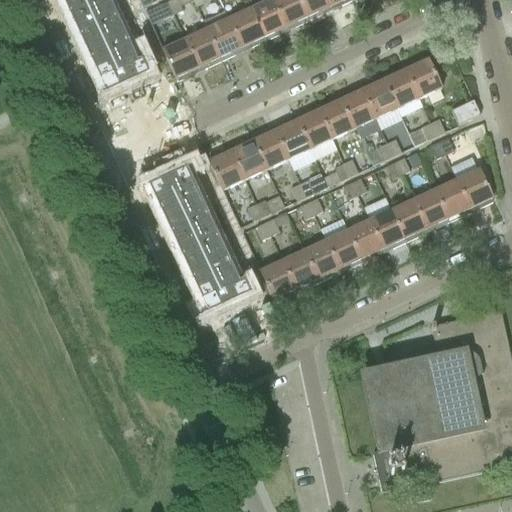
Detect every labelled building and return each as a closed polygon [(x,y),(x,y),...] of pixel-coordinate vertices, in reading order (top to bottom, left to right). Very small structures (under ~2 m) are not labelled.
[(105,0),(59,0),(105,97),(148,77),(142,63),(136,66),(105,0)] [(155,3),(153,0),(137,0),(142,9),(155,3)] [(189,0),(177,0),(176,1),(179,8),(191,3),(189,0)] [(207,0),(189,0),(191,3),(194,10),(209,3),(208,1),(207,0)] [(274,0),(273,1),(271,2),(285,31),(293,27),(294,31),(308,24),(297,0),(274,0)] [(323,0),(297,0),(308,24),(323,18),(321,14),(329,11),(323,0)] [(350,0),(323,0),(329,11),(336,7),(338,11),(352,4),(350,0)] [(176,1),(167,5),(173,18),(182,14),(179,8),(176,1)] [(271,2),(250,12),(265,45),(280,38),(278,34),(285,31),(271,2)] [(167,5),(158,9),(164,22),(173,18),(167,5)] [(164,22),(158,9),(146,15),(151,28),(164,22)] [(250,12),(228,22),(242,51),(249,48),(251,52),(265,45),(250,12)] [(225,16),(203,26),(206,32),(222,65),(236,58),(234,55),(242,51),(228,22),(225,16)] [(206,32),(184,42),(198,72),(205,68),(207,72),(222,65),(206,32)] [(198,72),(184,42),(162,52),(162,53),(165,59),(168,65),(176,83),(177,83),(178,85),(192,79),(191,75),(198,72)] [(411,71),(404,74),(417,104),(440,93),(426,63),(425,64),(423,61),(410,67),(411,71)] [(395,74),(380,81),(396,114),(417,104),(404,74),(397,78),(395,74)] [(368,91),(360,95),(374,124),(396,114),(380,81),(366,88),(368,91)] [(351,95),(337,101),(352,134),(354,133),(359,143),(378,134),(374,124),(360,95),(353,98),(351,95)] [(325,111),(317,115),(330,144),(352,134),(337,101),(323,108),(325,111)] [(472,104),(450,114),(457,129),(479,118),(472,104)] [(308,115),(293,122),(309,154),(313,165),(335,154),(330,144),(317,115),(309,118),(308,115)] [(281,132),(273,135),(287,165),(292,175),(313,165),(309,154),(293,122),(279,128),(281,132)] [(438,123),(429,127),(435,140),(444,136),(438,123)] [(435,140),(429,127),(420,131),(426,144),(435,140)] [(264,135),(250,142),(265,175),(287,165),(273,135),(266,138),(264,135)] [(446,141),(437,146),(443,159),(452,154),(446,141)] [(237,152),(230,155),(243,185),(265,175),(250,142),(236,148),(237,152)] [(394,144),(385,148),(391,161),(399,157),(394,144)] [(443,159),(437,146),(429,150),(435,163),(443,159)] [(391,161),(385,148),(377,152),(383,164),(391,161)] [(230,155),(223,159),(221,155),(207,162),(208,164),(207,165),(218,189),(221,195),(243,185),(230,155)] [(415,157),(407,161),(411,171),(420,168),(415,157)] [(471,161),(449,171),(455,183),(454,183),(468,212),(475,208),(477,212),(491,205),(490,203),(491,203),(477,172),(476,173),(471,161)] [(402,162),(394,166),(400,179),(409,175),(402,162)] [(350,164),(342,168),(348,181),(356,177),(350,164)] [(400,179),(394,166),(385,170),(391,183),(400,179)] [(348,181),(342,168),(333,172),(339,185),(348,181)] [(185,172),(147,189),(207,317),(250,297),(243,284),(238,286),(185,172)] [(359,182),(350,187),(356,199),(365,195),(359,182)] [(454,183),(433,193),(448,226),(462,219),(461,215),(468,212),(454,183)] [(307,184),(298,188),(304,201),(312,197),(307,184)] [(356,199),(350,187),(342,191),(348,203),(356,199)] [(304,201),(298,188),(290,192),(296,205),(304,201)] [(433,193),(411,203),(425,232),(432,229),(433,232),(448,226),(433,193)] [(278,199),(269,203),(274,215),(284,211),(280,203),(278,199)] [(315,202),(306,207),(313,220),(322,215),(315,202)] [(411,203),(389,213),(404,246),(419,239),(417,236),(425,232),(411,203)] [(263,205),(254,209),(260,222),(267,219),(269,218),(270,218),(264,204),(263,205)] [(313,220),(306,207),(298,211),(304,224),(313,220)] [(260,222),(254,209),(246,213),(253,225),(260,222)] [(389,213),(367,223),(381,253),(388,250),(390,253),(404,246),(389,213)] [(272,223),(263,227),(269,240),(278,236),(272,223)] [(341,223),(319,233),(324,244),(338,273),(345,270),(346,273),(361,266),(346,234),(341,223)] [(367,223),(346,234),(361,266),(375,260),(374,256),(381,253),(367,223)] [(269,240),(263,227),(255,231),(261,244),(269,240)] [(324,244),(302,254),(317,287),(332,280),(330,277),(338,273),(324,244)] [(302,254),(280,264),(294,294),(302,291),(303,293),(317,287),(302,254)] [(280,264),(258,274),(258,275),(261,281),(272,305),(273,304),(275,307),(288,301),(287,297),(294,294),(280,264)] [(377,482),(380,496),(436,484),(437,486),(482,476),(481,474),(511,467),(511,373),(499,315),(467,322),(468,325),(448,330),(447,326),(429,330),(436,363),(388,374),(386,365),(375,368),(377,376),(361,380),(377,455),(371,456),(374,470),(377,470),(379,481),(377,482)]
